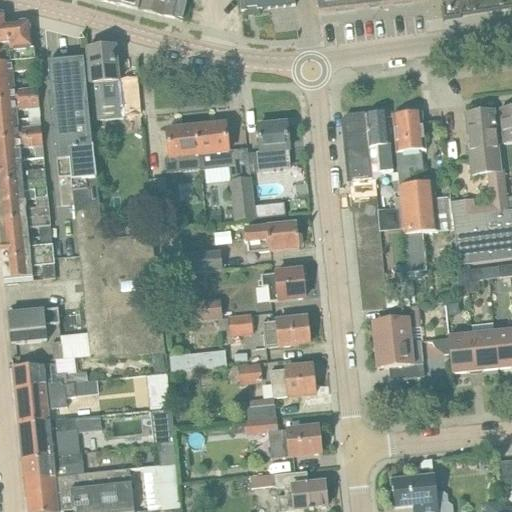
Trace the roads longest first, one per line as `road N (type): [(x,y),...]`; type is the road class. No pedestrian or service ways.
road 1 (residential): [(353,449),(311,62)]
road 2 (residential): [(311,62),(203,51),(14,0)]
road 3 (residential): [(311,62),(511,33)]
road 4 (residential): [(353,449),(511,432)]
road 5 (residential): [(13,511),(0,381)]
